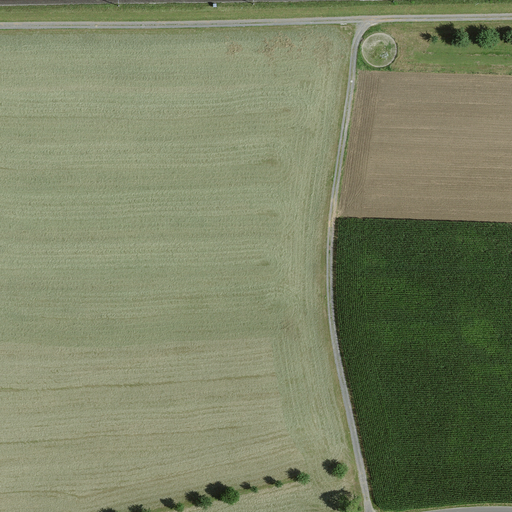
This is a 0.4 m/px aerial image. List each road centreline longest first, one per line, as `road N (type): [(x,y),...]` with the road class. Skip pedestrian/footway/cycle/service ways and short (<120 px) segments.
road 1 (track): [(0,24),(511,18)]
road 2 (track): [(369,511),(333,341),(329,239),(355,43),(375,20)]
